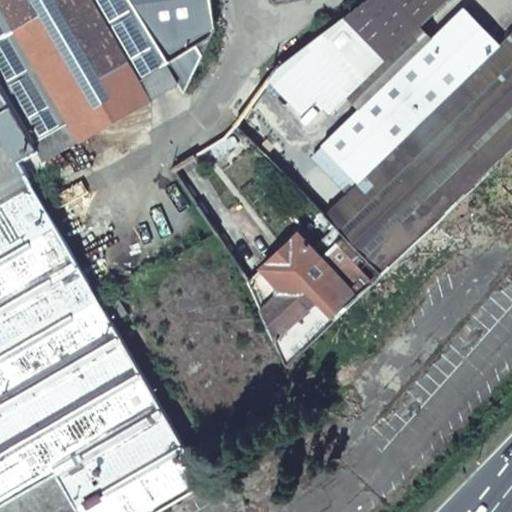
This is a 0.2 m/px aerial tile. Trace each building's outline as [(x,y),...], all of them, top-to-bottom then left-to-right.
[(22,163),(35,186),(54,174),(47,162),(180,86),(129,0),(0,0),(0,86),(39,154),(22,163)] [(129,0),(180,86),(186,93),(216,29),(212,0),(129,0)] [(305,83),(332,111),(348,97),(367,78),(422,26),(448,0),(368,0),(281,66),(272,78),(291,97),(305,83)] [(361,183),(502,45),(465,8),(434,38),(360,110),(324,145),(361,183)] [(360,110),(434,38),(422,26),(367,78),(348,97),(360,110)] [(381,279),(511,153),(511,35),(502,45),(361,183),(350,194),(327,217),(344,240),(381,279)] [(0,511),(65,511),(74,507),(56,477),(59,475),(80,511),(161,511),(208,485),(35,186),(22,163),(39,154),(0,86),(0,511)] [(313,157),(350,194),(361,183),(324,145),(313,157)] [(318,301),(338,320),(381,279),(344,240),(322,259),(298,235),(262,269),(284,293),(263,313),(275,341),(318,301)]
